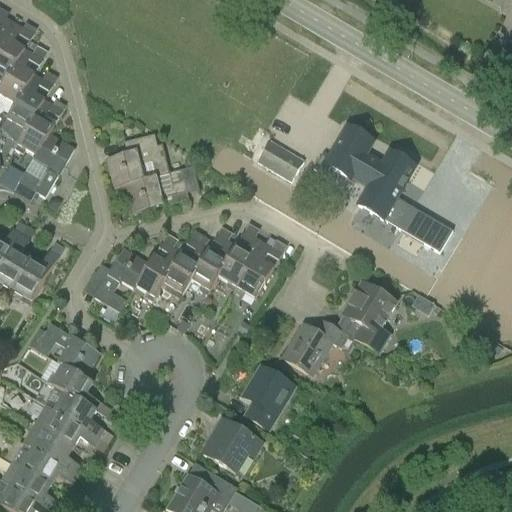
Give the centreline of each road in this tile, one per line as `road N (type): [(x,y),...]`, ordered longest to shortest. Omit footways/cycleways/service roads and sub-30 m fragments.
road 1 (residential): [(102,239),(235,209),(263,213),(319,247),(288,298)]
road 2 (residential): [(8,0),(57,38),(102,239)]
road 3 (tertiary): [(511,136),(285,0)]
road 4 (residential): [(136,359),(79,324),(70,309),(70,288),(102,239)]
